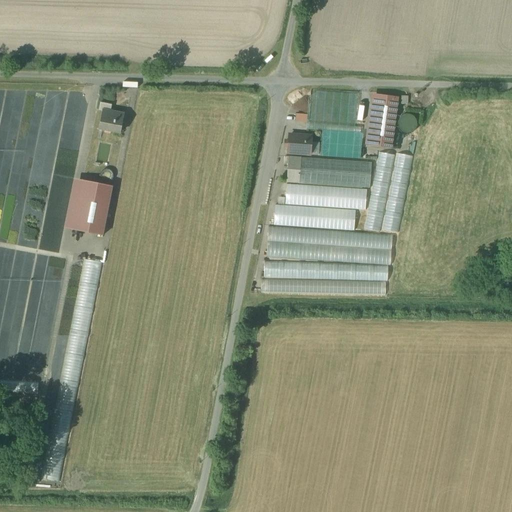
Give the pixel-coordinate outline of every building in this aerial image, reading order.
[(311,90),(308,130),(322,131),(320,156),(360,159),(362,128),(354,127),(357,93),(311,90)] [(398,98),(371,94),(365,145),(392,149),(398,98)] [(104,110),(111,112),(112,104),(101,103),(99,110),(103,111),(104,110)] [(104,110),(103,111),(100,129),(121,133),(125,115),(111,112),(104,110)] [(311,137),(289,135),(288,153),(310,155),(311,137)] [(379,232),(394,155),(379,153),(364,229),(379,232)] [(382,230),(398,233),(413,157),(397,154),(382,230)] [(372,163),(289,157),(287,183),(370,189),(372,163)] [(111,182),(112,180),(113,178),(113,176),(113,174),(112,172),(110,170),(108,169),(106,169),(103,170),(101,172),(100,174),(99,176),(100,178),(101,181),(102,182),(105,183),(107,183),(109,183),(111,182)] [(65,229),(103,236),(112,187),(74,179),(65,229)] [(286,184),(285,205),(365,210),(367,190),(286,184)] [(275,205),(274,226),(354,231),(355,211),(275,205)] [(268,226),(267,242),(391,251),(392,235),(268,226)] [(267,242),(266,257),(390,266),(391,251),(267,242)] [(40,478),(59,482),(102,263),(84,260),(40,478)] [(264,261),(264,277),(387,282),(388,266),(264,261)] [(386,282),(261,279),(261,293),(385,296),(386,282)] [(0,391),(38,395),(39,383),(0,380),(0,391)]
